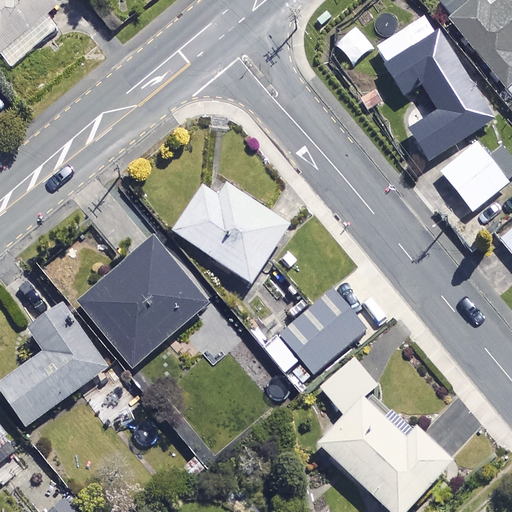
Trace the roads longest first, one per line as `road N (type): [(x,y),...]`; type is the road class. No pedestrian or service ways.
road 1 (residential): [(220,30),(511,380)]
road 2 (tertiary): [(0,211),(220,30)]
